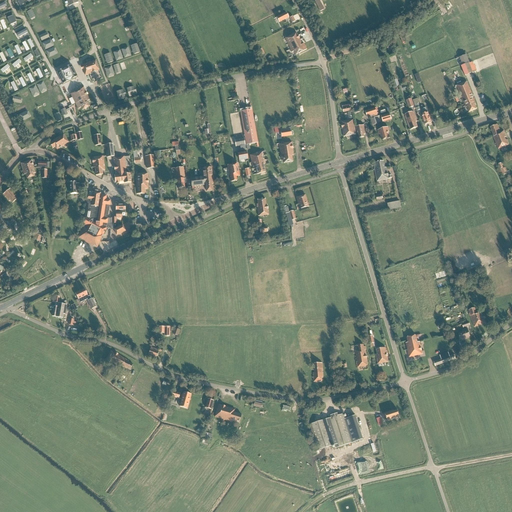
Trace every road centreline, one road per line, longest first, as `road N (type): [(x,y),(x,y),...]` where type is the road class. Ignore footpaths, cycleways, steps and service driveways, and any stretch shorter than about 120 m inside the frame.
road 1 (unclassified): [(3,306),(218,386),(309,401),(405,382)]
road 2 (residential): [(32,152),(57,131),(127,104),(322,61)]
road 3 (unclassified): [(405,382),(339,162)]
road 4 (track): [(302,511),(338,488),(511,454)]
road 5 (tertiary): [(3,306),(175,221)]
road 6 (tertiary): [(339,162),(511,111)]
road 7 (tertiary): [(175,221),(339,162)]
road 8 (residential): [(175,221),(162,205),(32,152)]
road 9 (unclassified): [(447,511),(405,382)]
road 10 (track): [(436,0),(322,61)]
road 11 (unclassified): [(405,382),(458,364),(511,323)]
